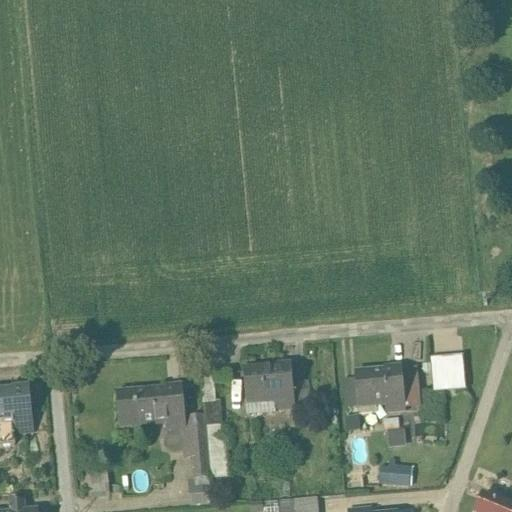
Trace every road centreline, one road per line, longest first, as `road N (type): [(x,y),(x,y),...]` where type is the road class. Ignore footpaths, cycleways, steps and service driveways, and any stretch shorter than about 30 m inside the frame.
road 1 (residential): [(64,511),(52,355),(511,316)]
road 2 (residential): [(511,323),(449,511)]
